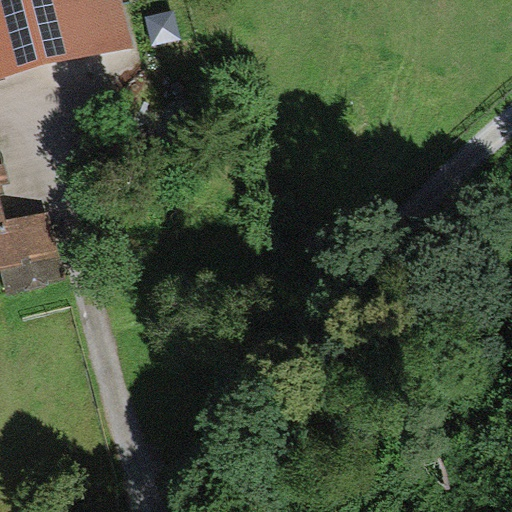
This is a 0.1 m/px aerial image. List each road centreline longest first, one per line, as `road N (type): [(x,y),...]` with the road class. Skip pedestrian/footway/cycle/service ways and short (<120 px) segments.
road 1 (track): [(176,511),(296,348),(458,166),(511,122)]
road 2 (track): [(474,511),(482,445),(511,335)]
